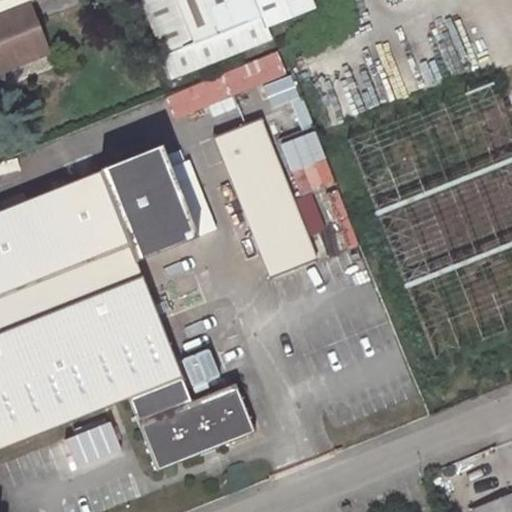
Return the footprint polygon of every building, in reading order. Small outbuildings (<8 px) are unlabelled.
[(0,0),(0,72),(41,55),(37,45),(44,42),(29,3),(35,0),(0,0)] [(141,0),(164,58),(264,17),(269,27),(314,8),(310,0),(141,0)] [(261,19),(164,59),(172,79),(269,39),(261,19)] [(44,42),(37,45),(41,55),(48,52),(44,42)] [(281,51),(249,63),(255,77),(286,64),(281,51)] [(511,130),(493,82),(347,141),(434,360),(511,328),(511,130)] [(260,119),(213,138),(269,279),(316,260),(260,119)] [(155,134),(132,143),(136,155),(160,146),(155,134)] [(0,449),(105,408),(114,404),(128,399),(157,471),(255,432),(235,383),(191,401),(136,261),(198,237),(176,183),(161,147),(0,210),(0,449)] [(194,175),(176,183),(198,237),(216,230),(194,175)] [(226,339),(215,343),(225,371),(226,372),(237,368),(226,339)] [(215,343),(204,347),(214,375),(225,371),(215,343)] [(203,347),(192,351),(202,379),(213,375),(203,347)] [(192,352),(181,356),(191,383),(202,379),(192,352)] [(114,404),(105,408),(116,437),(126,433),(114,404)] [(110,422),(69,438),(83,472),(124,456),(110,422)] [(511,511),(511,493),(469,511),(511,511)]
